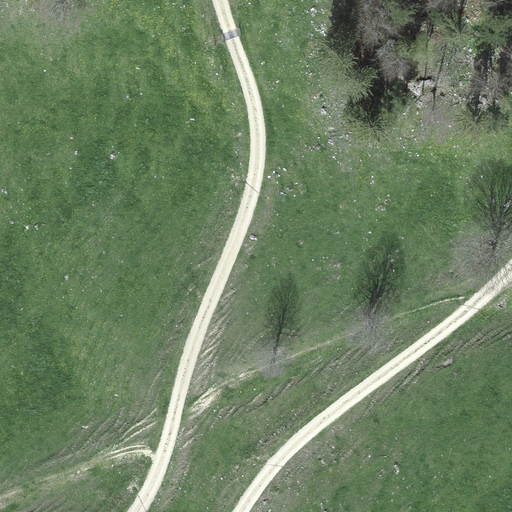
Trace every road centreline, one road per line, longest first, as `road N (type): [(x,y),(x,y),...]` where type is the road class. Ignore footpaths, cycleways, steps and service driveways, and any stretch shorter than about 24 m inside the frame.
road 1 (track): [(134,511),(158,467),(239,218),(251,112),(221,0)]
road 2 (track): [(511,274),(293,443),(236,511)]
